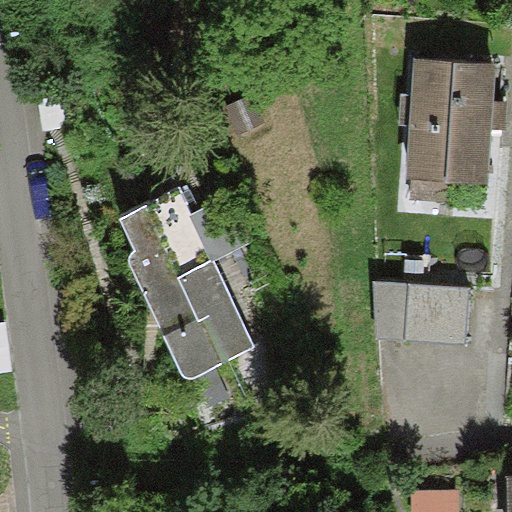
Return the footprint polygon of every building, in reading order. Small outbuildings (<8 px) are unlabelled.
[(500,70),(416,63),(407,181),(491,188),(496,133),(509,134),(511,104),(498,103),(500,70)] [(193,214),(179,187),(121,218),(138,250),(133,253),(130,259),(132,266),(143,291),(182,374),(186,378),(192,379),(197,378),(210,405),(228,396),(214,369),(258,347),(215,260),(256,240),(233,194),(193,214)] [(474,292),(378,285),(381,342),(469,348),(474,292)] [(0,328),(0,376),(17,375),(11,327),(0,328)] [(461,511),(461,492),(413,493),(413,511),(461,511)]
